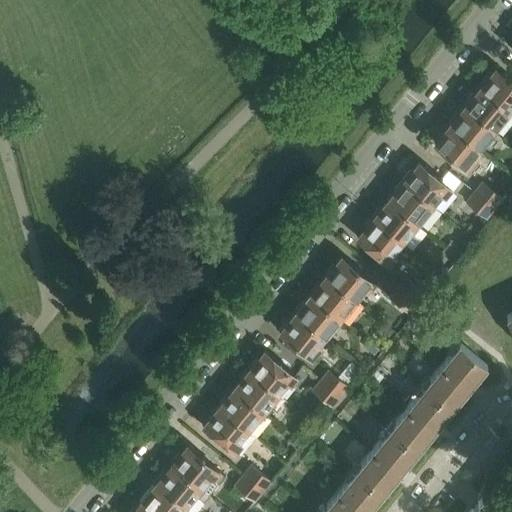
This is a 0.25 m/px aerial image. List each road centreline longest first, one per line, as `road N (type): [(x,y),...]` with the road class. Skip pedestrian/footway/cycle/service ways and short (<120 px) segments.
road 1 (residential): [(75,511),(494,0)]
road 2 (residential): [(414,511),(477,432),(511,409)]
